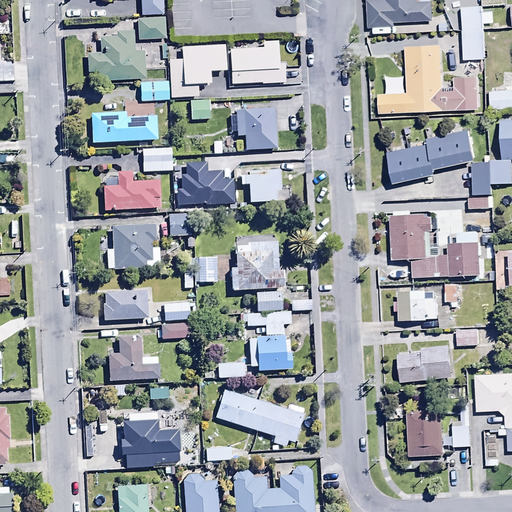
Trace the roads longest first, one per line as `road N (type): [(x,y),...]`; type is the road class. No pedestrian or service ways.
road 1 (residential): [(333,0),(354,467),(373,505),(393,511)]
road 2 (residential): [(37,0),(62,511)]
